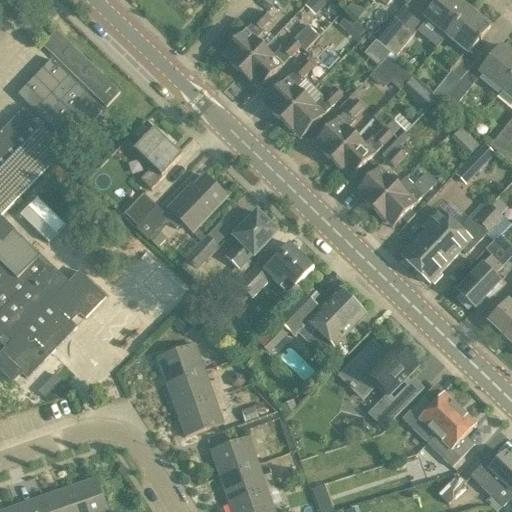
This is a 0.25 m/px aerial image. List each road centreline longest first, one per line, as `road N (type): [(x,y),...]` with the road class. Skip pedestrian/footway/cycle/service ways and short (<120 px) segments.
road 1 (secondary): [(511,402),(94,0)]
road 2 (residential): [(178,511),(151,463),(112,431),(80,432),(0,460)]
